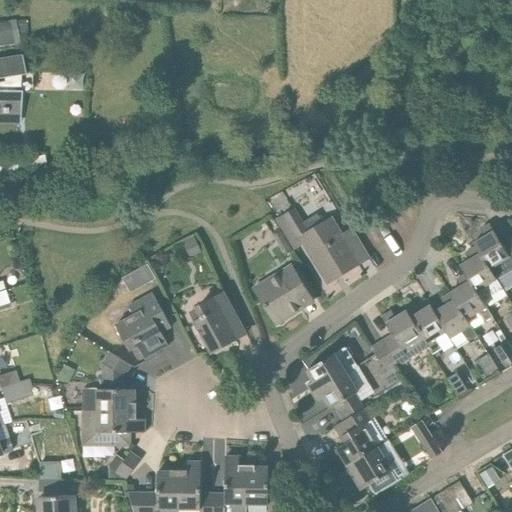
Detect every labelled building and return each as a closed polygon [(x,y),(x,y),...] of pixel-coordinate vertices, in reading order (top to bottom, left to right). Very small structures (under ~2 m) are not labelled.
[(15,21),(15,20),(0,22),(0,46),(19,43),(17,29),(15,21)] [(17,29),(26,29),(26,21),(15,21),(17,29)] [(0,110),(20,111),(20,90),(18,90),(18,74),(24,73),(21,55),(0,58),(0,110)] [(351,230),(344,234),(333,215),(308,231),(295,207),(276,219),(295,251),(304,246),(327,283),(368,258),(351,230)] [(511,271),(511,237),(511,236),(501,242),(490,224),(480,230),(484,237),(476,242),(499,279),(511,271)] [(291,251),(281,232),(274,236),(285,254),(291,251)] [(203,253),(194,236),(182,242),(183,245),(190,258),(203,253)] [(497,280),(499,279),(476,242),(473,244),(475,247),(466,253),(471,259),(459,266),(465,275),(483,302),(503,290),(497,280)] [(130,293),(156,279),(148,265),(122,279),(130,293)] [(309,294),(298,277),(291,265),(253,287),(265,307),(275,324),(301,308),(297,301),(309,294)] [(493,317),(483,302),(465,275),(456,280),(460,287),(451,293),(467,320),(478,313),(484,322),(493,317)] [(0,305),(8,303),(4,290),(0,291),(0,305)] [(240,323),(231,305),(224,292),(196,307),(202,316),(193,321),(210,353),(235,340),(229,329),(240,323)] [(160,331),(170,326),(152,293),(128,306),(132,314),(115,324),(128,348),(136,344),(145,362),(157,356),(155,353),(168,346),(160,331)] [(472,326),(467,320),(451,293),(441,299),(445,305),(435,312),(431,305),(430,306),(446,333),(451,339),(462,332),(468,341),(477,335),(472,326)] [(446,333),(430,306),(420,312),(416,305),(406,311),(429,349),(432,354),(441,349),(436,340),(446,333)] [(410,360),(429,349),(406,311),(396,317),(391,311),(382,317),(392,334),(383,340),(398,367),(410,360)] [(371,346),(387,373),(398,367),(383,340),(371,346)] [(511,347),(508,341),(494,350),(506,368),(511,364),(511,347)] [(345,372),(347,374),(358,367),(346,347),(307,370),(313,381),(307,385),(312,392),(345,372)] [(113,371),(113,383),(125,383),(125,377),(132,366),(109,352),(102,364),(113,371)] [(497,369),(488,353),(474,362),(483,377),(497,369)] [(0,388),(1,390),(30,383),(28,379),(19,382),(15,371),(0,375),(0,388)] [(357,391),(347,374),(345,372),(312,392),(317,402),(323,398),(330,409),(334,406),(343,421),(363,409),(354,393),(357,391)] [(467,389),(457,372),(447,378),(457,395),(467,389)] [(0,426),(11,422),(5,404),(33,394),(30,383),(1,390),(3,398),(0,399),(0,426)] [(125,389),(125,383),(113,383),(113,389),(83,389),(83,413),(135,413),(135,389),(125,389)] [(414,396),(407,385),(396,392),(403,403),(414,396)] [(377,446),(376,445),(387,438),(375,417),(380,414),(374,402),(363,409),(343,421),(334,426),(345,443),(336,449),(345,463),(377,446)] [(54,417),(63,419),(65,412),(56,410),(54,417)] [(135,433),(135,413),(83,413),(83,446),(125,446),(125,433),(135,433)] [(430,460),(442,452),(422,420),(410,427),(430,460)] [(0,454),(12,450),(8,438),(0,440),(0,454)] [(377,446),(345,463),(361,490),(369,485),(375,494),(372,496),(373,497),(400,479),(400,478),(397,479),(392,471),(377,446)] [(511,470),(511,449),(503,455),(511,470)] [(109,480),(122,480),(125,481),(129,476),(141,460),(130,452),(118,468),(115,472),(109,468),(109,480)] [(247,504),(246,466),(225,466),(225,494),(213,494),(213,511),(246,511),(247,504)] [(268,511),(281,511),(281,489),(268,488),(268,467),(246,466),(247,504),(268,504),(268,511)] [(484,484),(487,488),(500,480),(498,477),(492,466),(479,474),(484,484)] [(178,511),(178,510),(178,471),(158,471),(158,493),(128,493),(133,511),(178,511)] [(213,511),(213,494),(201,494),(201,472),(178,471),(178,510),(199,511),(213,511)] [(39,492),(59,492),(60,479),(39,481),(39,492)] [(462,508),(472,502),(459,481),(449,488),(462,508)] [(448,511),(455,511),(462,508),(449,488),(438,494),(447,510),(448,511)] [(431,499),(438,511),(444,511),(447,510),(438,494),(431,499)] [(76,511),(76,495),(36,498),(37,511),(76,511)] [(438,511),(431,499),(413,509),(414,511),(438,511)]
